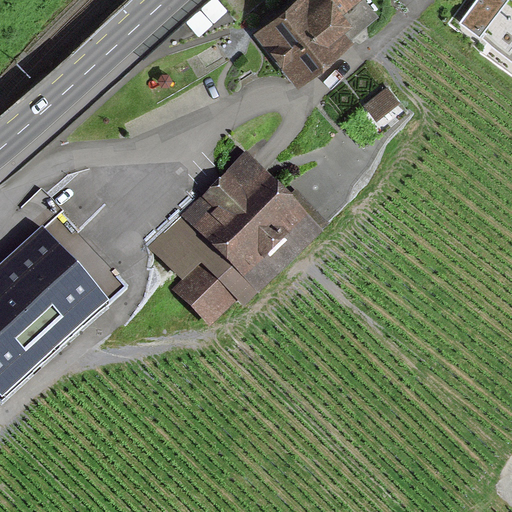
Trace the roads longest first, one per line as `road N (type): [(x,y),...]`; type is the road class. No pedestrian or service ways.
road 1 (residential): [(0,198),(61,160),(142,148),(252,104),(294,97),(339,74),(423,0)]
road 2 (primary): [(166,0),(0,148)]
